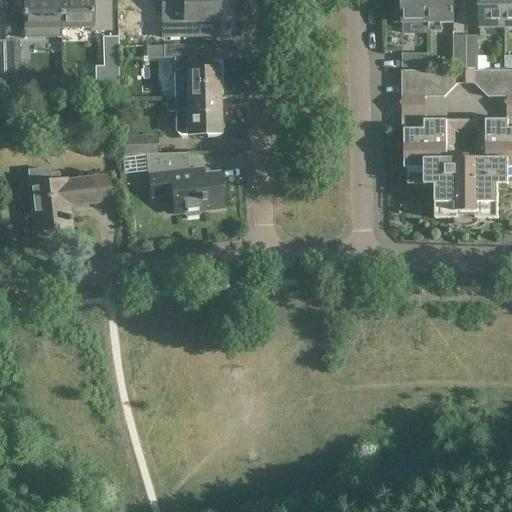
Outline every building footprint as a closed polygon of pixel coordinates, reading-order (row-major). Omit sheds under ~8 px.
[(22,0),(23,29),(40,28),(40,39),(60,39),(60,28),(59,0),(22,0)] [(59,0),(60,28),(91,27),(91,31),(110,31),(109,2),(91,3),(90,0),(59,0)] [(216,0),(160,0),(161,17),(174,17),(174,8),(183,8),(183,21),(217,20),(216,0)] [(427,0),(401,0),(402,23),(428,23),(427,0)] [(427,0),(428,23),(454,23),(453,0),(427,0)] [(504,0),(479,0),(479,28),(505,27),(504,0)] [(455,69),(467,69),(467,37),(454,37),(455,69)] [(467,69),(479,69),(479,37),(467,37),(467,69)] [(104,69),(118,68),(117,39),(103,39),(104,69)] [(3,41),(4,75),(4,91),(24,90),(23,63),(19,63),(18,41),(3,41)] [(194,45),(163,46),(163,58),(184,58),(184,64),(173,64),(174,99),(185,99),(219,98),(218,68),(204,69),(204,63),(194,63),(194,45)] [(428,68),(428,54),(402,54),(402,68),(428,68)] [(497,89),(507,98),(507,99),(511,99),(511,71),(402,71),(402,99),(425,99),(425,98),(434,89),(444,98),(457,84),(474,84),(488,98),(497,89)] [(174,113),(175,132),(178,135),(220,134),(219,98),(185,99),(165,100),(165,113),(174,113)] [(458,212),(476,212),(476,219),(498,219),(498,178),(509,178),(508,168),(511,168),(511,114),(507,115),(507,120),(486,120),(486,166),(447,166),(447,120),(425,120),(425,115),(402,115),(402,130),(404,130),(404,169),(424,169),(424,179),(435,179),(435,219),(458,219),(458,212)] [(120,142),(121,155),(144,154),(144,142),(120,142)] [(164,195),(164,193),(171,192),(174,214),(183,212),(183,215),(186,217),(198,215),(200,213),(199,211),(218,208),(216,197),(220,196),(218,174),(202,176),(202,170),(183,172),(181,155),(186,155),(186,153),(145,155),(147,171),(148,171),(151,197),(164,195)] [(29,184),(34,232),(70,228),(67,205),(110,200),(107,177),(64,181),(64,180),(29,184)]
